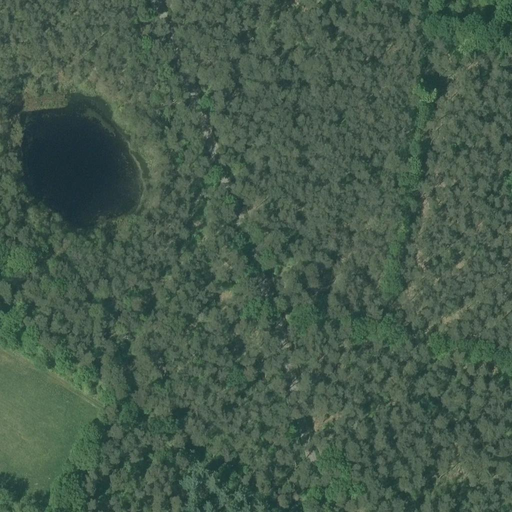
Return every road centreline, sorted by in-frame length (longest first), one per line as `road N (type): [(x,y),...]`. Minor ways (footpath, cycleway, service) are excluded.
road 1 (unclassified): [(346,511),(311,445),(264,294),(151,0)]
road 2 (track): [(0,334),(267,511)]
